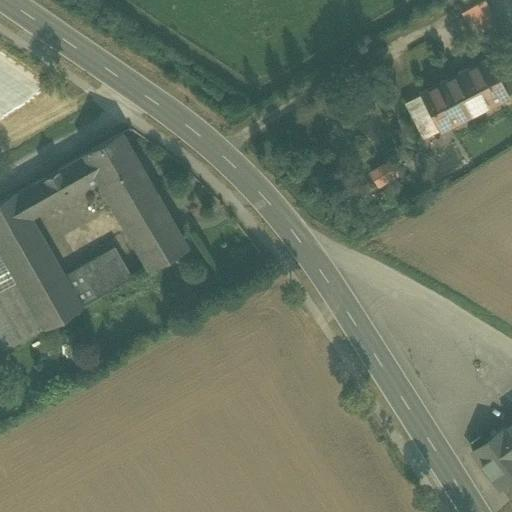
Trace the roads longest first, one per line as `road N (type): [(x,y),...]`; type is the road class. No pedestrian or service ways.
road 1 (primary): [(3,0),(192,129),(291,233)]
road 2 (primary): [(291,233),(473,511)]
road 3 (unknown): [(226,160),(321,98),(456,27)]
road 4 (unclassified): [(511,347),(348,250),(291,233)]
